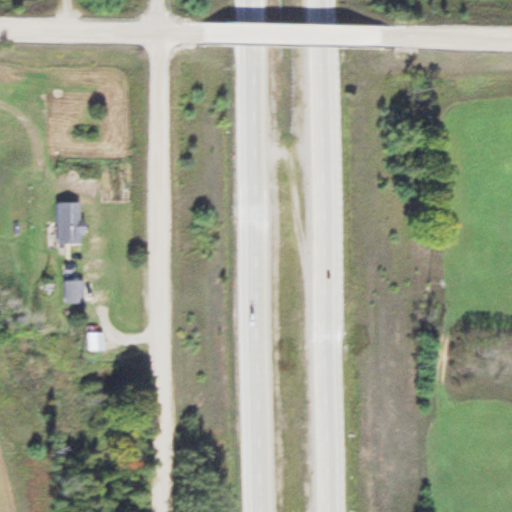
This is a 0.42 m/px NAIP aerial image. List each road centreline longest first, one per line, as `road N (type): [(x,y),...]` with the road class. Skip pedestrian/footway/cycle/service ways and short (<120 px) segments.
road 1 (motorway): [(255,0),(261,511)]
road 2 (motorway): [(332,511),(327,0)]
road 3 (residential): [(156,511),(143,30)]
road 4 (residential): [(0,28),(198,29)]
road 5 (residential): [(198,29),(383,34)]
road 6 (residential): [(383,34),(511,38)]
